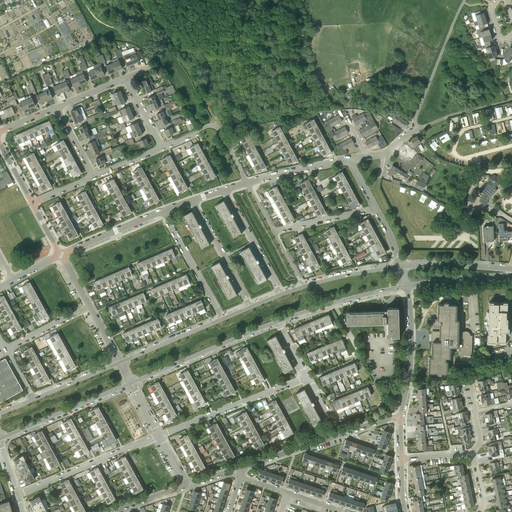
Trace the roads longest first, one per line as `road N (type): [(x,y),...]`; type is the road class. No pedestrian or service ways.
road 1 (residential): [(238,469),(400,415)]
road 2 (residential): [(89,306),(64,261),(67,251),(162,211)]
road 3 (tertiary): [(131,383),(277,322)]
road 4 (residential): [(159,434),(306,376)]
road 5 (residential): [(16,495),(159,434)]
road 6 (tertiary): [(0,438),(131,383)]
road 7 (unclassified): [(415,129),(464,0)]
road 8 (tertiary): [(277,322),(406,285)]
road 9 (residential): [(400,415),(410,367),(406,285)]
road 10 (residential): [(162,211),(222,318)]
road 11 (residential): [(250,306),(193,200)]
road 12 (residential): [(247,182),(212,127),(161,148)]
